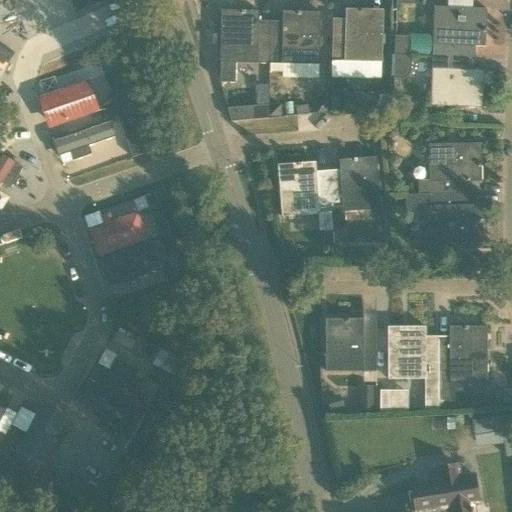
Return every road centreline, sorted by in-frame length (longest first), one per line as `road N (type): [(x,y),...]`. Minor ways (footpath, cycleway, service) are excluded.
road 1 (tertiary): [(315,511),(222,147)]
road 2 (residential): [(65,208),(99,324),(77,391),(66,396),(0,367)]
road 3 (residential): [(65,208),(222,147)]
road 4 (tertiary): [(222,147),(169,0)]
road 5 (unknown): [(510,282),(357,279)]
road 6 (residential): [(358,133),(222,147)]
